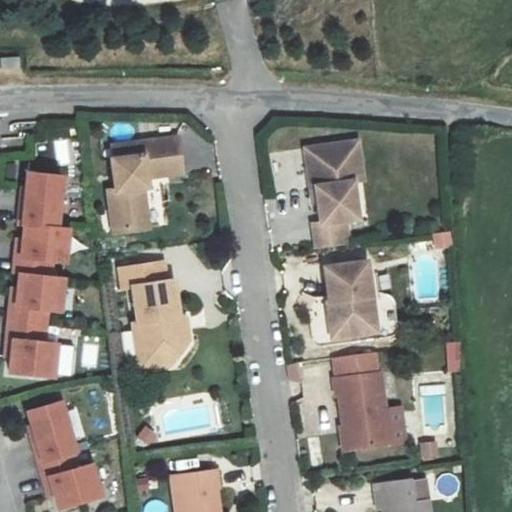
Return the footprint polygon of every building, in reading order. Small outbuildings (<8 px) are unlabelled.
[(19,58),(0,58),(0,69),(19,69),(19,58)] [(133,160),(113,164),(116,194),(107,195),(113,238),(148,233),(142,194),(149,193),(148,182),(183,177),(177,140),(131,147),(133,160)] [(133,160),(131,147),(112,149),(113,164),(133,160)] [(354,187),(358,187),(368,185),(362,148),(348,150),(354,187)] [(354,187),(348,150),(308,155),(314,195),(320,195),(325,232),(313,233),(315,250),(351,246),(349,227),(363,226),(358,187),(354,187)] [(60,234),(66,182),(32,178),(30,193),(28,212),(23,211),(22,229),(28,230),(60,234)] [(60,234),(28,230),(26,245),(25,261),(18,261),(16,278),(23,279),(53,282),(55,266),(68,268),(71,235),(60,234)] [(369,327),(378,326),(372,270),(330,274),(333,308),(337,308),(338,319),(330,320),(334,343),(370,340),(369,327)] [(62,316),(66,284),(53,282),(23,279),(21,294),(19,310),(13,310),(11,327),(48,331),(49,315),(62,316)] [(172,372),(192,345),(179,337),(177,322),(182,321),(177,284),(135,291),(140,327),(133,327),(139,367),(165,365),(172,372)] [(19,310),(21,294),(15,294),(13,310),(19,310)] [(337,308),(333,308),(329,309),(330,320),(338,319),(337,308)] [(179,337),(192,345),(190,326),(182,321),(177,322),(179,337)] [(369,327),(370,340),(380,339),(378,326),(369,327)] [(48,331),(11,327),(9,344),(15,345),(13,361),(11,376),(55,381),(59,349),(46,348),(48,331)] [(457,342),(443,344),(447,369),(461,367),(457,342)] [(379,359),(335,363),(338,388),(382,382),(379,359)] [(165,365),(139,367),(140,376),(172,372),(165,365)] [(355,455),(393,450),(389,417),(384,382),(382,382),(338,388),(335,388),(337,402),(341,401),(346,435),(352,434),(355,455)] [(77,455),(63,406),(29,415),(34,429),(39,447),(35,449),(40,466),(76,456),(77,455)] [(403,415),(389,417),(393,450),(408,448),(403,415)] [(39,447),(34,429),(29,431),(35,449),(39,447)] [(352,434),(346,435),(341,435),(344,457),(355,455),(352,434)] [(308,439),(313,470),(324,468),(319,437),(308,439)] [(420,462),(437,459),(435,441),(417,444),(420,462)] [(76,456),(40,466),(44,483),(51,481),(55,498),(58,511),(59,511),(102,500),(93,468),(80,471),(76,456)] [(173,486),(176,511),(218,511),(217,499),(220,498),(217,480),(173,486)] [(51,481),(44,483),(49,499),(55,498),(51,481)] [(410,511),(426,511),(425,494),(407,496),(410,511)] [(410,511),(407,496),(373,500),(374,511),(410,511)]
